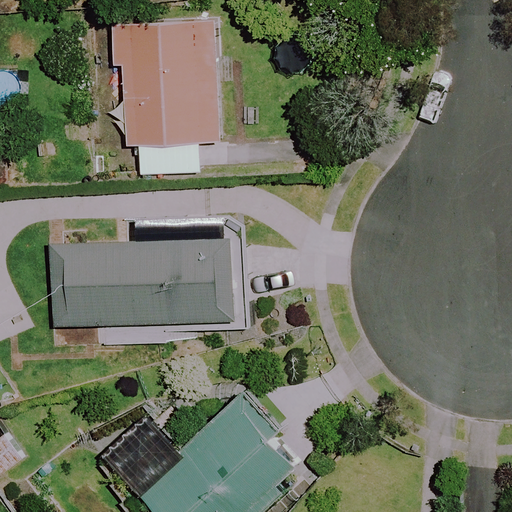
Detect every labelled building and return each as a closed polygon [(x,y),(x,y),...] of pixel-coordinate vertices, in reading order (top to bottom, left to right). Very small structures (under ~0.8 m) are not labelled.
[(140,179),(204,176),(202,142),(222,141),(216,16),(105,21),(109,104),(125,103),(127,146),(138,145),(140,179)] [(243,315),(238,236),(51,246),(55,325),(243,315)] [(285,477),(305,459),(250,396),(142,491),(160,511),(269,511),(296,489),(285,477)] [(160,465),(133,430),(100,455),(105,462),(85,477),(72,460),(48,478),(73,511),(130,511),(119,497),(160,465)] [(0,475),(26,458),(9,432),(0,438),(0,475)]
